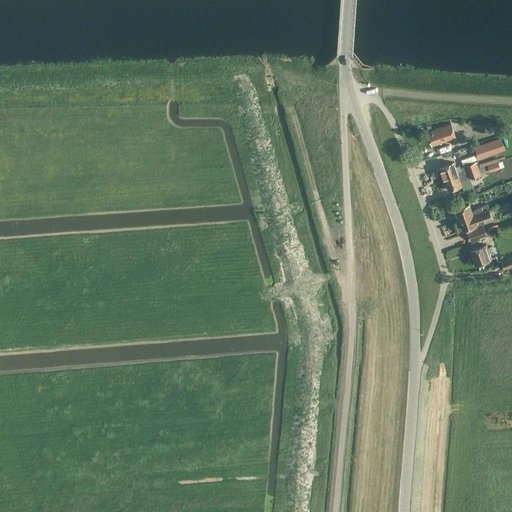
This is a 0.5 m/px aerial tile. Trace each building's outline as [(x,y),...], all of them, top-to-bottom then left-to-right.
[(451,122),(439,127),(427,131),(432,144),(450,138),(452,143),(457,141),(451,122)] [(500,137),(475,145),(479,157),(504,149),(500,137)] [(447,158),(461,154),(459,147),(445,150),(447,158)] [(409,153),(411,162),(419,160),(416,151),(409,153)] [(440,166),(444,178),(462,172),(472,169),(477,167),(476,162),(471,164),(460,167),(461,170),(457,171),(454,161),(440,166)] [(487,165),(490,172),(500,169),(498,162),(487,165)] [(470,178),(475,176),(480,174),(477,167),(472,169),(462,172),(444,178),(448,189),(462,184),(460,180),(470,177),(470,178)] [(455,209),(459,219),(489,208),(487,203),(474,208),(475,209),(471,210),(469,204),(455,209)] [(476,224),(492,218),(489,208),(459,219),(463,230),(476,225),(476,224)] [(483,226),(468,231),(471,240),(486,234),(483,226)] [(475,264),(491,258),(489,252),(493,250),(491,245),(487,247),(486,243),(470,249),(475,264)] [(511,255),(500,260),(503,269),(511,266),(511,255)]
